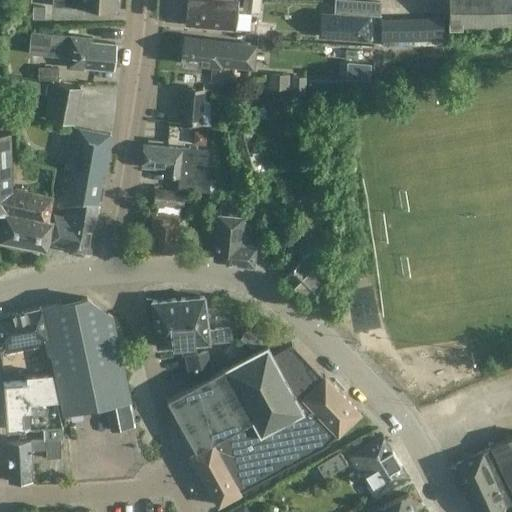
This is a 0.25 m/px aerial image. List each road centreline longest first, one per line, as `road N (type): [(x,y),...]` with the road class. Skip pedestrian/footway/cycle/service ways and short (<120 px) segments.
road 1 (unclassified): [(451,511),(419,447),(361,377),(256,286),(193,271),(117,273)]
road 2 (residential): [(117,273),(109,246),(144,0)]
road 3 (residential): [(174,483),(117,273)]
road 4 (residential): [(0,499),(174,483)]
